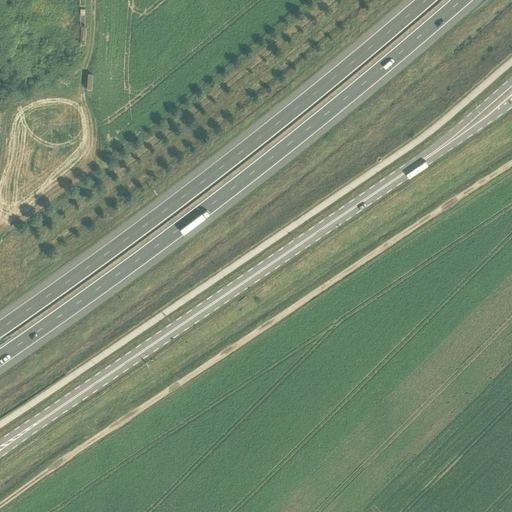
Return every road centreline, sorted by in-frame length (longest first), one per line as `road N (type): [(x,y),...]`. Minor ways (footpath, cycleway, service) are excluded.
road 1 (track): [(0,507),(511,169)]
road 2 (motorway): [(0,359),(253,174),(463,0)]
road 3 (motorway): [(424,0),(148,222),(0,328)]
road 4 (primary): [(0,448),(427,156)]
